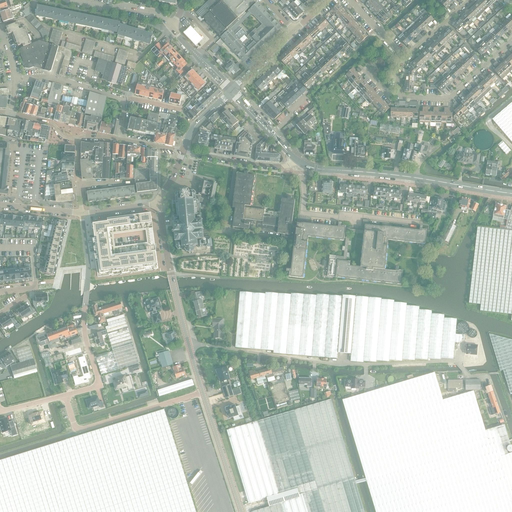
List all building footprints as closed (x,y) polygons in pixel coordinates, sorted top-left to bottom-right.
[(15,8),(14,6),(11,7),(9,0),(4,0),(0,1),(0,9),(6,7),(6,9),(10,7),(11,10),(15,8)] [(202,17),(213,29),(228,14),(225,11),(228,8),(221,1),(218,4),(214,0),(209,0),(196,13),(201,17),(202,17)] [(254,0),(222,0),(221,1),(228,8),(225,11),(228,14),(213,29),(219,35),(255,1),(254,0)] [(445,0),(438,0),(446,8),(450,5),(445,0)] [(484,11),(488,7),(481,0),(480,0),(477,3),(484,11)] [(299,16),(303,13),(293,2),(287,8),(294,17),(296,19),(299,16)] [(379,6),(376,2),(369,8),(373,12),(379,6)] [(275,33),(280,28),(275,22),(263,9),(257,3),(221,38),(237,54),(239,57),(239,56),(245,62),(251,56),(261,46),(261,47),(265,44),(264,43),(274,33),(275,33)] [(481,15),(485,11),(484,11),(477,3),(473,7),(481,15)] [(341,8),(338,4),(331,10),(335,14),(341,8)] [(381,4),(379,6),(373,12),(377,16),(384,9),(381,4)] [(38,6),(36,16),(52,19),(54,9),(38,6)] [(475,17),(477,19),(481,15),(473,7),(469,10),(475,17)] [(335,14),(339,18),(345,12),(341,8),(335,14)] [(13,20),(9,9),(0,12),(4,24),(13,20)] [(70,13),(54,9),(52,19),(68,22),(70,13)] [(377,16),(380,20),(388,13),(384,9),(377,16)] [(469,10),(465,14),(471,20),(475,17),(469,10)] [(429,23),(434,19),(425,11),(421,14),(429,23)] [(339,18),(337,19),(341,23),(342,22),(349,16),(345,12),(339,18)] [(86,16),(70,13),(68,22),(84,26),(86,16)] [(392,16),(388,13),(380,20),(384,24),(392,16)] [(421,14),(417,18),(425,27),(429,23),(421,14)] [(467,24),(469,26),(473,22),(471,20),(465,14),(461,18),(467,24)] [(102,19),(86,16),(84,26),(100,29),(102,19)] [(342,22),(346,26),(353,20),(349,16),(342,22)] [(325,28),(326,30),(328,28),(329,28),(330,27),(331,27),(323,18),(319,22),(325,28)] [(417,18),(413,22),(421,31),(425,27),(417,18)] [(461,18),(457,21),(463,28),(467,24),(461,18)] [(120,25),(120,23),(102,19),(100,29),(118,33),(120,25)] [(182,23),(191,32),(195,28),(186,19),(182,23)] [(346,26),(350,30),(356,24),(353,20),(346,26)] [(511,25),(507,20),(503,23),(509,30),(511,26),(511,25)] [(457,21),(453,25),(459,31),(463,28),(457,21)] [(319,22),(315,25),(321,32),(325,28),(319,22)] [(413,22),(409,25),(418,34),(421,31),(413,22)] [(30,44),(24,28),(20,29),(17,23),(6,27),(9,34),(13,32),(18,46),(22,44),(23,47),(30,44)] [(503,23),(499,27),(505,33),(509,30),(503,23)] [(350,30),(354,34),(360,28),(356,24),(350,30)] [(119,35),(118,37),(124,39),(125,37),(133,39),(136,30),(120,25),(118,33),(118,35),(119,35)] [(315,25),(311,29),(317,35),(321,32),(315,25)] [(409,25),(405,29),(414,38),(418,34),(409,25)] [(203,40),(191,27),(183,34),(196,46),(203,40)] [(499,27),(495,30),(501,37),(505,33),(499,27)] [(354,34),(357,38),(364,32),(360,28),(354,34)] [(452,38),(456,35),(450,28),(446,32),(452,38)] [(59,45),(63,32),(53,29),(49,42),(59,45)] [(311,29),(307,33),(313,39),(317,35),(311,29)] [(401,33),(402,33),(410,42),(414,38),(405,29),(401,33)] [(150,45),(153,35),(136,30),(133,39),(150,45)] [(495,30),(491,34),(497,40),(501,37),(495,30)] [(364,32),(357,38),(355,40),(359,44),(367,36),(364,32)] [(446,32),(442,36),(448,42),(452,38),(446,32)] [(491,34),(489,32),(485,35),(487,38),(493,44),(497,40),(491,34)] [(307,33),(303,36),(309,43),(313,39),(307,33)] [(402,33),(398,37),(405,45),(410,42),(402,33)] [(485,35),(481,39),(482,40),(483,41),(489,48),(491,46),(492,48),(495,46),(493,44),(487,38),(485,35)] [(306,48),(310,44),(309,43),(303,36),(299,40),(306,48)] [(442,36),(438,39),(444,46),(448,42),(442,36)] [(21,48),(20,50),(25,68),(30,68),(33,67),(45,71),(48,71),(49,72),(51,71),(57,52),(59,46),(48,43),(46,38),(30,44),(23,47),(21,48)] [(91,55),(96,42),(86,39),(82,52),(91,55)] [(446,48),(444,46),(438,39),(434,43),(442,51),(446,48)] [(302,52),(303,52),(307,49),(306,48),(299,40),(295,44),(302,52)] [(482,40),(478,43),(479,45),(485,52),(489,48),(483,41),(482,40)] [(345,42),(341,45),(346,52),(351,48),(345,42)] [(436,53),(438,55),(442,51),(434,43),(430,47),(436,53)] [(155,47),(151,50),(154,54),(155,53),(158,50),(160,53),(164,57),(166,55),(173,49),(168,44),(163,48),(161,46),(159,44),(155,47)] [(215,44),(210,49),(214,54),(220,48),(215,44)] [(295,44),(291,47),(298,55),(302,52),(295,44)] [(341,45),(337,49),(343,55),(346,52),(341,45)] [(473,51),(467,45),(464,45),(460,48),(462,50),(465,47),(470,53),(468,56),(473,62),(478,58),(472,52),(473,51)] [(479,45),(475,49),(481,55),(485,52),(479,45)] [(293,58),(294,59),(298,55),(291,47),(287,51),(293,58)] [(430,47),(426,50),(432,57),(436,53),(430,47)] [(65,48),(63,54),(65,56),(70,58),(71,55),(73,51),(71,50),(69,49),(66,49),(65,48)] [(124,65),(129,52),(119,49),(115,62),(124,65)] [(164,57),(169,62),(178,54),(173,49),(166,55),(164,57)] [(337,49),(333,53),(339,59),(343,55),(337,49)] [(426,50),(422,54),(428,60),(432,57),(426,50)] [(287,51),(283,55),(289,61),(293,58),(287,51)] [(333,53),(329,56),(335,63),(339,59),(333,53)] [(175,65),(176,65),(182,59),(178,54),(169,62),(174,67),(175,65)] [(422,54),(418,58),(424,64),(428,60),(422,54)] [(283,55),(279,59),(285,65),(289,61),(283,55)] [(329,56),(325,60),(331,66),(335,63),(329,56)] [(468,56),(464,59),(469,66),(473,62),(468,56)] [(221,65),(225,61),(221,57),(217,61),(221,65)] [(323,58),(319,61),(321,64),(327,70),(331,66),(325,60),(323,58)] [(418,58),(414,61),(420,68),(424,64),(418,58)] [(96,67),(95,71),(96,72),(97,72),(104,74),(103,75),(102,77),(102,79),(102,80),(105,81),(109,82),(110,82),(113,83),(115,84),(118,84),(121,85),(122,86),(121,86),(122,87),(122,86),(123,86),(122,85),(123,81),(125,80),(124,79),(125,78),(125,77),(126,76),(125,75),(126,74),(126,72),(127,72),(127,71),(127,70),(127,67),(107,61),(99,59),(98,61),(98,62),(98,63),(97,64),(97,65),(96,67)] [(181,78),(186,74),(184,71),(182,69),(187,64),(182,59),(176,65),(178,68),(176,70),(180,74),(179,76),(181,78)] [(464,59),(460,63),(466,69),(469,66),(464,59)] [(511,65),(506,60),(502,63),(510,72),(511,69),(511,65)] [(128,61),(126,67),(135,69),(136,64),(128,61)] [(236,73),(239,70),(231,61),(230,61),(228,63),(228,64),(229,65),(226,68),(222,64),(220,66),(226,73),(227,72),(229,74),(231,72),(233,74),(235,73),(236,73)] [(417,75),(418,74),(416,71),(420,68),(414,61),(410,65),(412,67),(408,70),(417,75)] [(458,61),(454,65),(462,73),(466,69),(460,63),(458,61)] [(506,75),(510,72),(502,63),(498,67),(506,75)] [(321,64),(317,67),(323,74),(327,70),(321,64)] [(275,66),(270,70),(276,77),(278,79),(283,75),(281,73),(281,72),(282,72),(284,74),(286,72),(284,70),(279,65),(277,68),(275,66)] [(450,68),(452,70),(458,77),(462,73),(454,65),(450,68)] [(316,66),(312,70),(313,71),(319,77),(323,74),(317,67),(316,66)] [(498,67),(494,71),(502,79),(506,75),(498,67)] [(346,74),(350,78),(356,72),(352,68),(346,74)] [(192,69),(184,77),(188,81),(196,73),(192,69)] [(270,70),(265,75),(271,81),(276,77),(270,70)] [(414,82),(414,76),(417,76),(417,75),(408,70),(407,76),(405,76),(405,81),(414,82)] [(452,70),(448,74),(454,80),(458,77),(452,70)] [(313,71),(309,75),(315,81),(319,77),(313,71)] [(350,79),(348,81),(351,84),(353,82),(360,76),(356,72),(350,78),(350,79)] [(442,76),(444,78),(450,84),(454,80),(448,74),(446,72),(442,76)] [(196,73),(188,81),(191,84),(199,77),(196,73)] [(305,73),(302,75),(304,77),(305,78),(311,85),(315,81),(309,75),(308,76),(305,73)] [(488,76),(494,83),(495,84),(499,81),(492,73),(488,76)] [(269,84),(271,81),(265,75),(260,79),(267,86),(269,88),(271,86),(269,84)] [(351,84),(355,88),(357,86),(363,80),(360,76),(353,82),(351,84)] [(488,76),(484,80),(490,86),(494,83),(488,76)] [(199,77),(191,84),(194,88),(202,80),(199,77)] [(365,82),(369,78),(368,77),(365,79),(363,80),(357,86),(355,88),(359,92),(361,90),(367,84),(365,82)] [(307,88),(311,85),(305,78),(301,82),(307,88)] [(444,78),(440,81),(446,88),(450,84),(444,78)] [(260,79),(255,84),(261,91),(264,88),(266,90),(269,88),(267,86),(260,79)] [(430,86),(430,88),(434,88),(439,88),(442,91),(446,88),(440,81),(438,79),(434,83),(433,84),(430,84),(430,86)] [(194,88),(197,92),(206,84),(202,80),(194,88)] [(488,92),(492,88),(490,86),(484,80),(480,84),(488,92)] [(36,81),(33,89),(42,93),(45,93),(45,92),(44,91),(46,85),(36,81)] [(47,108),(45,119),(51,120),(53,120),(56,107),(56,106),(57,101),(59,102),(60,97),(63,86),(63,85),(61,85),(52,83),(48,82),(48,85),(47,88),(51,89),(49,95),(48,99),(47,103),(51,104),(50,108),(47,108)] [(478,85),(476,87),(484,96),(488,92),(480,84),(479,82),(477,83),(478,85)] [(300,84),(296,87),(303,94),(307,91),(300,84)] [(361,90),(359,92),(362,96),(364,94),(371,88),(373,87),(371,85),(369,87),(367,84),(361,90)] [(214,85),(210,88),(217,96),(221,92),(214,85)] [(296,87),(293,91),(299,98),(303,94),(296,87)] [(472,88),(471,89),(472,91),(480,99),(480,100),(484,96),(476,87),(474,89),(473,88),(472,88)] [(0,108),(5,109),(7,97),(2,96),(2,93),(8,92),(8,89),(2,89),(2,88),(0,88),(0,108)] [(210,88),(206,92),(208,94),(213,100),(217,96),(210,88)] [(362,96),(366,100),(374,92),(371,88),(364,94),(362,96)] [(41,92),(42,93),(33,89),(30,97),(38,101),(39,99),(41,99),(41,98),(40,97),(41,92)] [(471,93),(468,95),(476,103),(477,103),(480,100),(480,99),(472,91),(471,89),(469,91),(471,93)] [(293,91),(289,94),(295,101),(299,98),(293,91)] [(376,95),(374,92),(366,100),(370,104),(372,102),(382,93),(381,91),(376,95)] [(82,120),(82,122),(84,122),(83,128),(82,129),(97,132),(98,125),(99,125),(99,121),(101,121),(105,102),(106,99),(107,100),(107,98),(89,92),(84,114),(91,115),(91,117),(84,116),(83,120),(82,120)] [(205,93),(201,96),(209,104),(213,100),(208,94),(208,95),(205,93)] [(384,94),(382,93),(372,102),(375,106),(382,100),(380,98),(384,94)] [(177,94),(174,104),(180,105),(181,101),(185,102),(186,95),(182,94),(182,95),(177,94)] [(289,94),(285,98),(291,105),(295,101),(289,94)] [(464,95),(463,96),(464,98),(470,105),(472,107),(476,103),(468,95),(466,97),(464,95)] [(201,96),(198,100),(199,101),(205,108),(209,104),(201,96)] [(285,97),(281,101),(287,108),(291,105),(285,98),(285,97)] [(47,108),(50,108),(51,104),(47,103),(48,99),(42,98),(41,102),(39,101),(39,102),(36,110),(37,110),(35,117),(44,119),(46,109),(42,108),(43,106),(45,106),(45,105),(47,106),(47,108)] [(460,102),(462,104),(468,110),(472,107),(470,105),(464,98),(460,102)] [(27,101),(22,113),(29,115),(32,106),(33,103),(30,102),(30,100),(28,99),(27,101)] [(21,103),(18,112),(22,113),(27,101),(23,100),(22,102),(22,103),(21,103)] [(375,106),(379,110),(385,104),(382,100),(375,106)] [(53,120),(58,122),(62,107),(63,104),(63,103),(59,102),(57,101),(56,106),(56,107),(53,120)] [(197,102),(195,104),(196,106),(201,111),(205,108),(199,101),(197,102)] [(270,101),(263,107),(267,111),(273,105),(270,101)] [(511,101),(492,119),(511,142),(511,101)] [(33,106),(32,106),(29,115),(35,117),(37,110),(36,110),(39,102),(37,102),(35,106),(33,105),(33,106)] [(62,107),(58,122),(68,124),(72,105),(63,103),(63,104),(62,107)] [(389,108),(385,104),(379,110),(383,114),(389,108)] [(458,104),(456,106),(458,107),(464,114),(468,110),(462,104),(460,106),(458,104)] [(83,116),(84,113),(81,112),(82,107),(79,107),(72,105),(68,124),(74,125),(76,114),(83,116)] [(189,107),(191,110),(196,115),(201,111),(196,106),(193,108),(190,105),(189,107)] [(273,105),(267,111),(271,115),(277,109),(273,105)] [(456,109),(454,111),(460,117),(464,114),(458,107),(456,106),(455,107),(456,109)] [(309,110),(306,112),(309,115),(315,110),(315,109),(313,107),(309,110)] [(348,119),(350,109),(344,108),(343,112),(341,111),(340,114),(339,117),(348,119)] [(277,109),(271,115),(274,119),(281,113),(277,109)] [(192,120),(196,115),(191,110),(190,111),(187,114),(192,120)] [(223,115),(220,118),(222,120),(226,124),(227,123),(234,117),(227,110),(222,114),(223,115)] [(222,115),(218,111),(209,119),(210,121),(209,122),(212,125),(219,118),(219,117),(221,115),(222,115)] [(130,117),(127,130),(133,131),(144,134),(154,136),(159,115),(150,113),(149,112),(147,121),(136,119),(130,117)] [(112,120),(111,124),(112,124),(110,135),(116,136),(119,120),(118,120),(120,114),(114,113),(113,119),(112,120)] [(154,136),(153,143),(158,144),(161,133),(158,132),(160,124),(159,124),(160,118),(164,119),(165,114),(159,113),(159,115),(154,136)] [(74,125),(83,128),(84,122),(82,122),(82,120),(83,116),(76,114),(74,125)] [(316,121),(311,114),(303,121),(303,120),(297,125),(298,126),(297,127),(299,130),(300,129),(304,134),(307,132),(308,134),(312,131),(309,127),(310,125),(311,126),(314,124),(313,123),(316,121)] [(168,126),(167,128),(171,129),(170,134),(174,135),(178,120),(176,119),(176,116),(170,115),(169,118),(168,123),(168,126)] [(227,123),(231,127),(230,128),(234,132),(239,126),(236,123),(238,122),(234,117),(227,123)] [(7,132),(13,133),(12,138),(19,139),(23,121),(7,118),(6,125),(8,125),(7,132)] [(23,132),(26,133),(28,122),(23,121),(19,139),(21,140),(22,134),(23,135),(23,132)] [(27,141),(30,141),(34,124),(28,122),(26,133),(25,136),(28,136),(27,141)] [(112,124),(111,124),(107,123),(100,122),(98,132),(110,135),(112,124)] [(34,124),(30,141),(34,141),(35,139),(35,137),(39,137),(39,135),(41,125),(34,124)] [(39,137),(39,138),(45,139),(45,140),(47,141),(48,139),(50,127),(47,127),(41,125),(39,135),(39,137)] [(161,133),(158,144),(163,145),(167,128),(168,126),(165,125),(164,129),(162,133),(161,133)] [(242,127),(234,134),(236,136),(244,129),(242,127)] [(458,127),(452,133),(454,136),(460,130),(458,127)] [(167,128),(163,145),(172,147),(173,145),(173,144),(173,143),(173,142),(174,135),(170,134),(171,129),(167,128)] [(211,134),(200,131),(197,144),(198,145),(200,146),(202,145),(207,146),(211,134)] [(247,158),(248,158),(250,158),(252,145),(255,142),(245,131),(238,138),(237,143),(235,156),(247,158)] [(494,141),(494,139),(494,137),(493,135),(491,134),(490,133),(488,132),(486,131),(484,131),(482,132),(481,132),(479,133),(478,134),(476,136),(476,137),(475,140),(475,141),(475,144),(476,145),(476,147),(478,148),(480,150),(482,151),(483,151),(485,151),(487,151),(489,150),(491,149),(492,148),(493,147),(494,145),(494,143),(494,141)] [(468,133),(465,137),(470,141),(471,140),(473,138),(470,135),(468,133)] [(335,139),(334,154),(343,155),(344,147),(343,147),(344,140),(344,134),(336,134),(335,139)] [(235,144),(236,139),(211,135),(210,140),(216,141),(216,142),(215,148),(232,151),(233,145),(232,145),(232,143),(235,144)] [(254,153),(254,158),(256,158),(256,161),(261,161),(261,149),(260,148),(261,145),(265,142),(267,140),(265,138),(263,140),(256,147),(257,147),(256,148),(256,153),(254,153)] [(350,138),(349,146),(352,146),(351,156),(357,157),(358,141),(358,138),(356,138),(350,138)] [(434,146),(439,142),(434,138),(430,143),(434,146)] [(315,155),(315,146),(312,146),(312,144),(311,144),(311,141),(304,141),(304,155),(315,155)] [(502,141),(498,145),(506,155),(511,151),(502,141)] [(0,143),(0,150),(10,151),(9,151),(9,144),(4,143),(4,144),(0,143)] [(80,153),(80,160),(82,179),(91,179),(92,179),(91,173),(90,162),(87,162),(87,160),(84,160),(84,154),(88,154),(88,148),(89,148),(89,143),(81,143),(81,147),(80,153)] [(88,154),(88,155),(93,156),(95,156),(95,149),(98,149),(98,144),(89,143),(89,148),(88,148),(88,154)] [(94,160),(90,160),(90,162),(91,173),(100,173),(101,173),(101,179),(108,179),(109,179),(109,161),(110,161),(110,144),(98,143),(98,144),(98,149),(95,149),(95,156),(94,160)] [(427,155),(429,144),(424,143),(423,146),(419,145),(417,153),(423,154),(427,155)] [(409,162),(409,161),(411,151),(413,145),(409,144),(407,150),(405,149),(402,160),(409,162)] [(115,163),(115,174),(115,179),(122,179),(125,179),(126,165),(126,164),(123,164),(123,167),(122,167),(122,163),(121,163),(121,160),(124,161),(124,159),(125,159),(126,146),(119,145),(118,158),(117,158),(117,159),(117,163),(115,163)] [(270,154),(270,162),(279,163),(280,155),(273,154),(273,147),(271,145),(270,154)] [(132,146),(131,162),(133,162),(133,157),(138,158),(139,156),(140,148),(132,146)] [(156,150),(146,149),(146,159),(145,164),(146,169),(147,169),(147,164),(148,164),(149,163),(150,163),(157,163),(157,154),(157,151),(156,150)] [(261,149),(261,161),(270,162),(270,154),(264,154),(264,149),(261,149)] [(395,159),(395,155),(394,155),(394,150),(385,149),(385,154),(383,154),(382,155),(382,157),(383,158),(384,158),(384,159),(385,159),(386,160),(387,160),(388,159),(395,159)] [(457,157),(457,158),(458,159),(459,159),(459,161),(472,164),(472,160),(474,161),(474,162),(478,163),(480,154),(475,153),(475,156),(473,156),(473,155),(469,155),(469,150),(469,149),(466,149),(465,149),(465,154),(460,153),(460,155),(459,155),(458,155),(458,156),(457,157)] [(6,185),(10,151),(0,150),(0,193),(7,194),(8,189),(7,189),(7,185),(6,185)] [(74,162),(74,154),(61,153),(61,162),(74,162)] [(442,159),(438,166),(441,168),(446,162),(442,159)] [(493,162),(490,175),(496,176),(496,175),(499,176),(500,171),(497,170),(498,164),(501,164),(501,162),(498,162),(498,163),(493,162)] [(136,169),(134,179),(135,183),(137,192),(156,190),(157,178),(157,169),(149,169),(147,169),(146,169),(145,164),(140,164),(136,164),(136,166),(136,169)] [(126,165),(125,179),(126,179),(132,179),(134,179),(136,169),(136,166),(132,166),(131,166),(126,165)] [(237,173),(233,208),(235,208),(233,227),(256,230),(257,230),(274,232),(275,226),(278,226),(277,233),(278,233),(282,234),(281,239),(294,241),(295,235),(296,235),(297,223),(294,222),(293,222),(292,222),(293,218),(295,200),(292,200),(291,200),(292,196),(288,196),(288,198),(288,199),(282,198),(280,216),(279,218),(264,216),(264,213),(264,209),(250,208),(250,206),(251,206),(255,175),(248,174),(248,172),(244,171),(244,174),(237,173)] [(510,174),(506,171),(499,177),(502,181),(510,174)] [(66,172),(53,174),(55,183),(68,181),(66,172)] [(176,241),(176,246),(175,246),(176,247),(178,249),(178,250),(179,250),(181,249),(182,250),(182,252),(186,252),(187,252),(189,252),(189,253),(190,253),(192,252),(192,253),(193,253),(193,252),(194,251),(195,252),(195,251),(206,250),(206,247),(212,246),(211,237),(207,237),(207,235),(204,236),(203,229),(204,229),(204,228),(203,228),(202,220),(203,220),(203,219),(202,219),(201,214),(202,214),(202,213),(201,213),(201,212),(200,208),(200,203),(199,202),(202,202),(203,199),(200,198),(201,194),(209,195),(208,197),(214,199),(217,184),(211,183),(207,182),(202,181),(201,186),(199,185),(199,189),(200,189),(199,194),(196,194),(196,192),(196,191),(195,191),(193,190),(194,190),(193,190),(191,190),(190,190),(189,191),(189,190),(188,190),(188,191),(182,191),(182,190),(181,191),(180,191),(179,191),(179,192),(177,192),(177,191),(176,191),(176,192),(175,194),(174,193),(174,194),(175,194),(175,197),(174,197),(175,197),(175,200),(172,200),(173,204),(175,204),(175,210),(176,210),(177,210),(177,215),(174,215),(174,216),(173,216),(173,217),(174,222),(173,222),(172,222),(172,223),(173,223),(174,230),(173,230),(172,231),(172,232),(173,233),(174,233),(175,240),(174,240),(174,241),(176,241)] [(332,194),(333,182),(332,181),(330,181),(328,182),(323,182),(322,193),(332,194)] [(50,196),(49,201),(62,202),(61,201),(73,199),(71,182),(68,182),(53,185),(54,195),(50,196)] [(135,196),(133,185),(129,186),(129,187),(86,193),(86,191),(85,191),(86,200),(87,200),(88,202),(135,196)] [(338,190),(337,196),(342,196),(343,193),(346,193),(347,185),(340,185),(340,191),(338,190)] [(377,196),(380,196),(381,189),(374,188),(373,199),(376,199),(377,196)] [(390,198),(394,198),(395,190),(388,190),(387,201),(390,201),(390,198)] [(410,201),(413,202),(414,194),(408,193),(407,200),(406,200),(406,203),(410,203),(410,201)] [(427,216),(427,217),(434,218),(435,219),(436,210),(437,210),(437,208),(441,209),(441,210),(445,211),(446,204),(446,203),(442,203),(443,199),(442,199),(442,198),(439,198),(438,198),(438,197),(435,197),(434,197),(432,207),(428,206),(427,212),(427,216)] [(468,209),(471,199),(460,197),(458,207),(461,208),(461,209),(464,210),(464,208),(468,209)] [(475,212),(478,205),(474,203),(470,209),(475,212)] [(510,211),(506,210),(506,207),(502,206),(503,205),(500,205),(496,204),(492,220),(497,221),(498,217),(508,219),(510,211)] [(505,230),(500,229),(477,227),(469,303),(480,305),(480,311),(511,314),(511,321),(511,320),(511,206),(511,207),(510,211),(508,219),(506,227),(505,230)] [(108,221),(93,223),(95,237),(95,239),(95,240),(96,241),(96,242),(96,244),(96,245),(96,247),(96,248),(97,248),(97,249),(97,250),(97,252),(97,253),(97,255),(98,256),(98,257),(98,261),(99,268),(100,274),(157,266),(158,266),(155,244),(150,245),(151,252),(111,257),(107,228),(152,222),(151,213),(107,219),(108,221)] [(52,225),(65,229),(66,226),(67,223),(63,222),(63,220),(60,220),(59,221),(55,220),(53,225),(52,225)] [(287,269),(286,272),(289,272),(289,277),(303,278),(307,242),(308,241),(308,240),(308,237),(344,241),(344,239),(346,239),(345,247),(343,246),(342,250),(344,251),(344,253),(343,257),(335,256),(329,255),(329,259),(329,261),(328,267),(327,276),(401,285),(403,270),(398,270),(398,267),(396,267),(395,271),(385,270),(388,244),(388,243),(388,242),(388,240),(407,242),(425,244),(426,242),(427,230),(422,229),(422,226),(420,226),(420,230),(418,230),(417,230),(397,228),(394,227),(392,227),(391,227),(385,226),(385,227),(365,225),(365,231),(364,234),(363,242),(360,267),(352,266),(351,266),(350,265),(350,261),(348,261),(347,261),(347,257),(349,257),(349,253),(348,253),(348,251),(348,245),(350,245),(351,241),(349,241),(350,232),(350,228),(345,228),(346,226),(341,226),(341,223),(339,223),(338,225),(338,227),(306,223),(306,221),(303,221),(303,224),(301,223),(297,223),(296,235),(295,235),(294,241),(294,242),(291,268),(291,269),(291,270),(287,269)] [(65,251),(70,252),(73,242),(70,241),(74,223),(78,224),(76,231),(79,232),(81,224),(71,222),(65,251)] [(449,223),(441,239),(449,242),(457,226),(449,223)] [(52,225),(50,231),(63,234),(64,229),(65,229),(52,225)] [(50,231),(49,237),(61,240),(62,237),(63,234),(50,231)] [(49,243),(60,246),(61,243),(60,243),(61,240),(49,237),(51,238),(50,243),(49,243)] [(49,243),(47,249),(59,252),(59,248),(60,246),(49,243)] [(47,249),(46,255),(58,258),(57,257),(58,252),(59,252),(47,249)] [(46,261),(57,263),(58,260),(58,258),(46,255),(48,256),(47,261),(46,261)] [(46,261),(44,267),(55,269),(57,264),(57,263),(46,261)] [(44,267),(43,273),(46,273),(45,275),(49,276),(49,274),(54,275),(55,272),(56,269),(55,269),(44,267)] [(194,297),(192,297),(195,306),(203,304),(202,300),(203,300),(201,292),(193,294),(194,297)] [(235,347),(248,348),(273,351),(273,353),(337,358),(338,353),(342,296),(317,294),(316,296),(291,293),(291,295),(265,293),(265,294),(240,292),(235,347)] [(35,299),(32,299),(33,305),(35,309),(36,309),(36,302),(39,302),(39,303),(43,303),(43,301),(47,301),(46,294),(35,295),(35,299)] [(342,295),(342,296),(338,353),(351,354),(355,296),(342,295)] [(381,299),(382,298),(355,296),(351,354),(350,361),(363,362),(363,361),(376,362),(376,361),(389,362),(389,360),(402,361),(402,359),(415,360),(415,359),(428,360),(428,358),(441,360),(441,358),(453,359),(455,342),(461,343),(462,340),(465,340),(465,335),(455,334),(457,319),(444,318),(444,315),(431,314),(432,311),(419,310),(419,307),(406,306),(407,303),(394,302),(394,300),(381,299)] [(159,302),(158,298),(151,300),(150,299),(146,300),(146,302),(145,302),(147,306),(145,307),(146,311),(148,310),(148,312),(152,311),(153,314),(153,315),(155,323),(161,321),(159,313),(157,313),(156,310),(161,309),(160,304),(160,305),(159,302)] [(122,308),(120,302),(109,305),(111,312),(114,311),(115,316),(120,314),(119,309),(122,308)] [(199,318),(207,316),(205,308),(204,308),(203,304),(195,306),(197,315),(199,315),(199,318)] [(26,305),(17,311),(22,319),(26,316),(27,317),(35,312),(31,306),(28,308),(26,305)] [(109,315),(108,312),(111,312),(109,305),(102,308),(104,314),(103,314),(104,316),(109,315)] [(108,326),(105,327),(107,333),(128,327),(124,314),(106,320),(108,326)] [(8,316),(0,320),(0,323),(3,328),(7,325),(7,326),(12,323),(14,325),(16,323),(13,318),(10,320),(8,316)] [(223,338),(223,319),(212,319),(212,327),(215,327),(215,338),(223,338)] [(469,328),(469,326),(468,325),(467,324),(467,323),(466,323),(464,322),(463,322),(461,322),(461,323),(459,324),(458,326),(457,327),(457,328),(458,330),(458,331),(459,332),(460,333),(461,333),(463,334),(464,334),(465,334),(466,333),(467,332),(468,331),(469,330),(469,328)] [(68,327),(57,331),(59,337),(65,336),(65,338),(68,337),(71,336),(77,334),(77,333),(75,327),(74,328),(69,330),(68,327)] [(113,352),(96,357),(101,375),(139,363),(128,327),(107,333),(111,345),(113,352)] [(107,334),(106,330),(94,334),(97,344),(99,343),(100,347),(101,347),(104,346),(105,345),(104,342),(102,336),(107,334)] [(57,331),(47,334),(49,341),(53,340),(53,342),(48,344),(50,349),(57,346),(55,342),(59,341),(58,338),(59,337),(57,331)] [(165,339),(168,338),(169,343),(170,345),(174,344),(173,342),(177,341),(176,337),(175,337),(174,332),(167,333),(167,334),(164,334),(163,335),(164,339),(165,339)] [(47,334),(38,338),(41,346),(46,344),(45,342),(49,341),(47,334)] [(511,393),(511,339),(489,334),(500,371),(503,370),(510,394),(511,393)] [(61,348),(82,342),(80,338),(66,342),(67,345),(60,347),(61,348)] [(476,355),(477,345),(467,345),(466,354),(476,355)] [(20,349),(16,350),(20,363),(33,359),(32,357),(28,346),(20,349)] [(80,348),(65,352),(67,357),(82,353),(80,348)] [(162,364),(162,367),(173,364),(169,351),(159,354),(157,355),(158,357),(159,362),(161,362),(162,364)] [(1,358),(0,358),(0,364),(0,365),(1,365),(3,369),(6,367),(10,364),(15,361),(10,353),(1,358)] [(73,376),(76,385),(89,381),(88,378),(91,377),(84,356),(79,358),(84,376),(80,378),(79,377),(78,374),(73,376)] [(50,357),(43,359),(46,367),(52,366),(50,357)] [(10,364),(11,367),(13,375),(36,369),(33,359),(20,363),(15,364),(15,361),(10,364)] [(185,375),(185,373),(185,371),(184,371),(183,368),(181,368),(180,365),(173,367),(176,378),(181,377),(181,376),(185,375)] [(230,379),(226,367),(216,370),(218,375),(219,375),(220,377),(219,378),(221,382),(230,379)] [(271,368),(265,369),(266,376),(267,378),(274,376),(273,373),(284,370),(283,367),(274,370),(274,368),(271,369),(271,368)] [(36,369),(13,375),(14,379),(37,372),(36,369)] [(254,372),(254,370),(249,372),(251,380),(256,378),(265,376),(266,376),(265,369),(254,372)] [(60,371),(52,373),(55,384),(63,382),(62,378),(64,378),(68,377),(66,371),(61,373),(60,371)] [(435,372),(344,400),(366,478),(367,481),(370,492),(375,511),(511,511),(511,491),(510,486),(496,439),(489,441),(485,431),(479,411),(473,391),(470,392),(465,393),(446,398),(443,399),(442,398),(435,372)] [(118,381),(114,382),(116,389),(121,388),(127,386),(128,390),(134,388),(130,376),(125,377),(125,376),(118,378),(119,380),(118,381)] [(256,378),(258,385),(267,382),(265,376),(256,378)] [(299,378),(299,385),(299,387),(304,387),(304,385),(307,385),(307,387),(311,387),(311,379),(299,378)] [(157,391),(159,397),(194,385),(192,379),(157,391)] [(317,379),(317,387),(326,387),(326,389),(329,389),(329,383),(327,383),(327,379),(317,379)] [(345,381),(345,387),(351,387),(351,388),(359,388),(359,387),(365,387),(365,381),(359,381),(359,379),(351,379),(351,381),(345,381)] [(462,388),(462,380),(448,381),(449,392),(456,392),(455,392),(455,388),(462,388)] [(480,380),(465,380),(466,390),(480,390),(480,380)] [(230,384),(222,387),(224,392),(232,390),(230,384)] [(495,415),(500,413),(491,385),(485,387),(493,408),(489,409),(491,416),(495,414),(495,415)] [(297,389),(289,392),(291,401),(300,399),(297,389)] [(226,398),(233,396),(232,390),(224,392),(226,398)] [(98,397),(86,400),(89,408),(100,405),(101,408),(104,407),(102,401),(99,402),(98,397)] [(248,423),(227,430),(245,492),(248,502),(248,503),(267,497),(297,488),(300,498),(269,507),(251,511),(250,511),(364,511),(359,492),(356,484),(367,481),(366,478),(355,481),(331,399),(262,419),(248,423)] [(226,406),(225,408),(226,411),(227,412),(227,413),(227,414),(227,416),(228,417),(229,418),(233,417),(235,421),(244,418),(240,406),(236,407),(235,405),(231,406),(229,405),(226,406)] [(0,511),(195,511),(164,410),(162,410),(154,413),(115,425),(114,425),(111,426),(11,457),(10,457),(7,458),(0,460),(0,511)] [(32,415),(33,415),(29,416),(31,425),(43,421),(41,413),(37,414),(37,413),(32,415)] [(6,418),(0,419),(0,426),(2,433),(10,430),(12,436),(17,434),(13,421),(12,421),(13,422),(9,423),(9,422),(8,422),(6,418)] [(504,425),(485,431),(489,441),(496,439),(510,486),(511,491),(511,490),(511,452),(508,454),(506,446),(510,444),(504,425)] [(297,488),(267,497),(269,507),(300,498),(297,488)]
